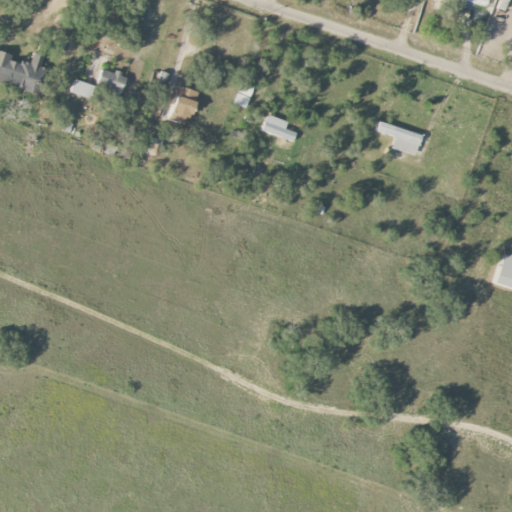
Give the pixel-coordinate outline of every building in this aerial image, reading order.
[(473,6),(486,7),(486,0),(459,0),(460,1),(466,2),(465,10),(472,11),(473,6)] [(508,0),(500,0),(497,8),(504,11),(508,0)] [(0,83),(40,96),(47,70),(39,68),(43,56),(32,53),(29,66),(10,60),(11,56),(0,52),(0,83)] [(120,96),(126,77),(101,69),(95,88),(120,96)] [(90,85),(73,80),(69,93),(86,98),(90,85)] [(252,87),(241,84),(235,106),(245,109),(252,87)] [(197,93),(178,87),(168,120),(187,126),(197,93)] [(287,122),(266,116),(260,132),(293,142),(296,133),(284,130),(287,122)] [(421,136),(378,122),(375,132),(395,138),(391,149),(415,157),(421,136)] [(146,155),(158,157),(161,140),(148,138),(146,155)] [(511,258),(503,256),(494,285),(511,290),(511,258)]
